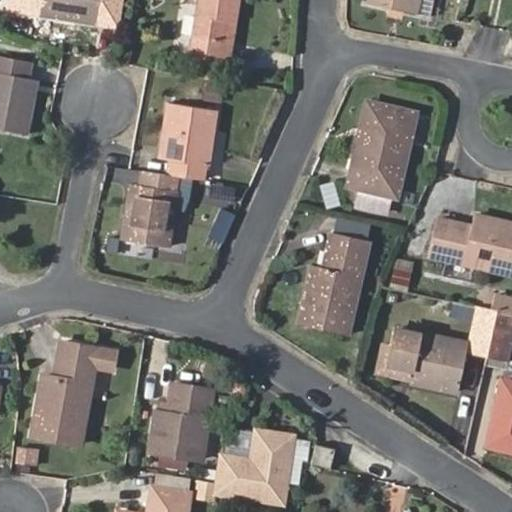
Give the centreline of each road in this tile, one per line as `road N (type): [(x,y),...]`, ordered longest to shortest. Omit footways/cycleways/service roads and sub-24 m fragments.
road 1 (residential): [(215,304),(511,488)]
road 2 (residential): [(215,304),(316,103),(330,36)]
road 3 (residential): [(0,307),(79,281),(215,304)]
road 4 (residential): [(330,36),(489,67)]
